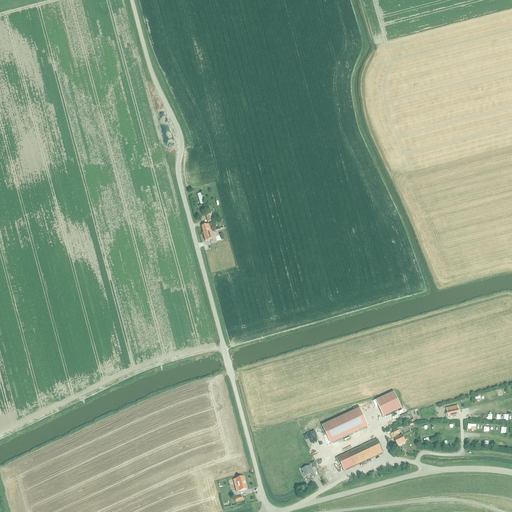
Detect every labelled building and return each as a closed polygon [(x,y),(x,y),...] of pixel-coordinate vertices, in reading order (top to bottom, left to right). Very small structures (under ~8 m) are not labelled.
[(201,226),(203,234),(211,232),(209,224),(201,226)] [(213,239),(211,232),(203,234),(205,241),(213,239)] [(394,393),(376,401),(384,418),(402,409),(394,393)] [(449,417),(456,416),(455,412),(459,412),(457,406),(446,408),(449,417)] [(368,427),(359,409),(323,426),(331,444),(368,427)] [(396,438),(394,439),(397,447),(406,443),(403,436),(399,437),(398,435),(400,434),(398,430),(393,432),(395,436),(396,438)] [(344,471),(383,453),(377,439),(338,457),(344,471)] [(315,476),(311,466),(302,470),(305,477),(310,475),(312,478),(315,476)] [(325,482),(332,479),(327,466),(320,469),(325,482)] [(236,493),(246,490),(243,477),(235,479),(237,484),(234,484),(236,493)]
